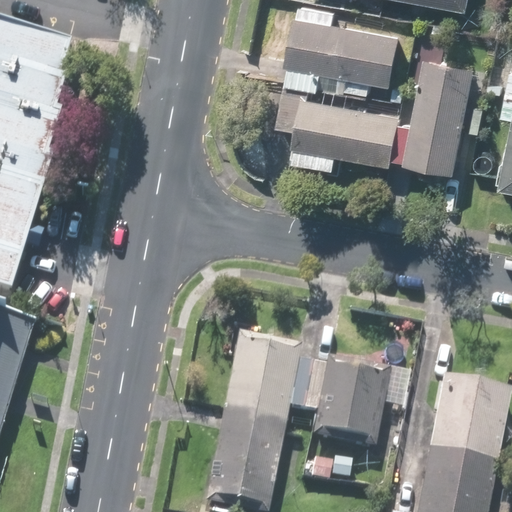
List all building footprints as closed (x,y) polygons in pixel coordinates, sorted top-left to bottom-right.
[(419,0),(468,9),(469,0),(419,0)] [(403,35),(297,16),(288,67),(290,67),(286,85),(320,91),(324,74),(393,86),(403,35)] [(0,288),(9,291),(77,46),(0,25),(0,288)] [(405,163),(455,174),(477,68),(426,58),(413,125),(402,123),(395,159),(405,161),(405,163)] [(511,71),(501,116),(511,118),(511,126),(499,188),(511,190),(511,71)] [(310,91),(286,87),(279,127),(297,130),(294,148),(393,166),(403,114),(309,98),(310,91)] [(0,426),(29,330),(0,320),(0,426)] [(299,363),(301,350),(239,338),(207,505),(242,511),(270,511),(290,409),(316,414),(312,438),(375,451),(391,371),(327,359),(325,368),(299,363)] [(489,511),(511,392),(443,379),(417,511),(489,511)]
